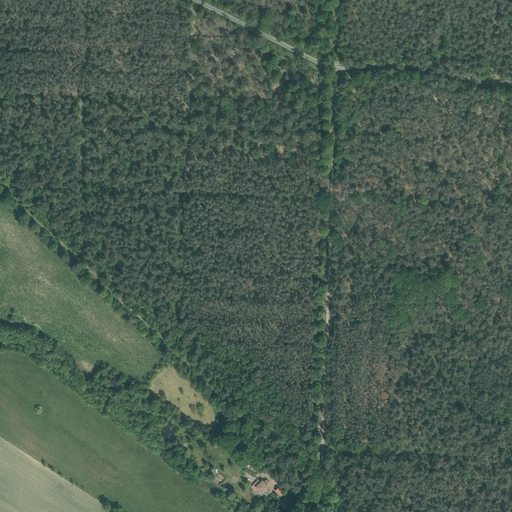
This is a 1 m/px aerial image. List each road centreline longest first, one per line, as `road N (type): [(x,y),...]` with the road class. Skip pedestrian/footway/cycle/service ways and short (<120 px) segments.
road 1 (track): [(5,185),(511,204)]
road 2 (track): [(0,180),(320,484)]
road 3 (track): [(336,68),(320,484)]
road 4 (track): [(511,322),(329,328)]
road 5 (track): [(174,346),(184,331),(187,191)]
